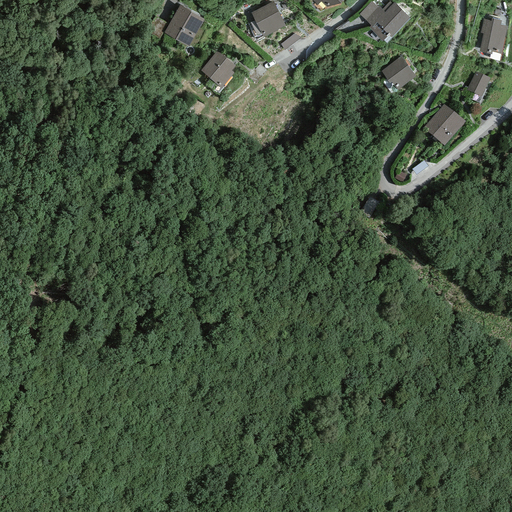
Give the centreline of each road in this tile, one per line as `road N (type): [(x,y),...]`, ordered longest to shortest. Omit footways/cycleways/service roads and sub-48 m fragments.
road 1 (residential): [(511,103),(418,188),(404,193),(385,180),(386,165),(450,57),(460,0)]
road 2 (track): [(55,127),(29,267),(24,360),(0,430)]
road 3 (track): [(37,0),(55,127)]
